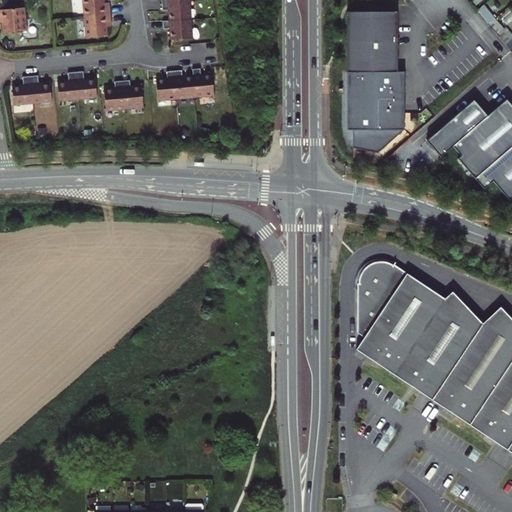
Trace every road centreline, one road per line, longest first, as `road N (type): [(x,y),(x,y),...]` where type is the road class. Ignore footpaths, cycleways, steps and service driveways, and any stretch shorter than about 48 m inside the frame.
road 1 (secondary): [(292,194),(299,511)]
road 2 (secondary): [(306,511),(316,402),(312,196)]
road 3 (primary): [(57,176),(292,194)]
road 4 (primary): [(292,181),(136,171),(57,176)]
road 5 (primary): [(510,246),(413,206),(313,185)]
road 6 (primary): [(312,196),(510,246)]
road 7 (secondary): [(313,185),(312,0)]
road 8 (secondary): [(290,0),(292,181)]
road 9 (residential): [(0,68),(132,52)]
